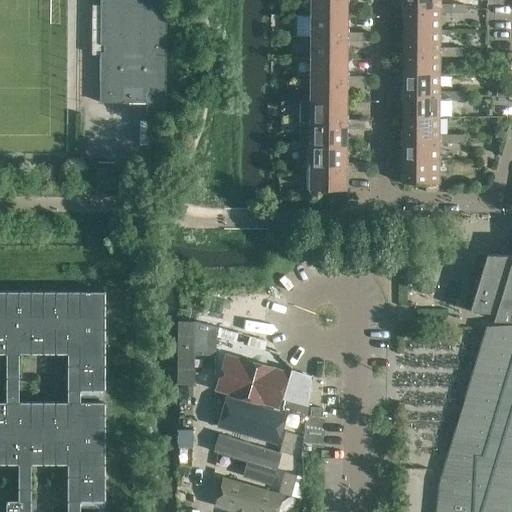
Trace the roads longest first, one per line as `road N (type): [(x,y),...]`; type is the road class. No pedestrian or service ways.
road 1 (unclassified): [(0,216),(229,224)]
road 2 (unclassified): [(388,202),(389,0)]
road 3 (unclassified): [(206,341),(202,511)]
road 4 (unclassified): [(388,202),(494,202),(511,158)]
